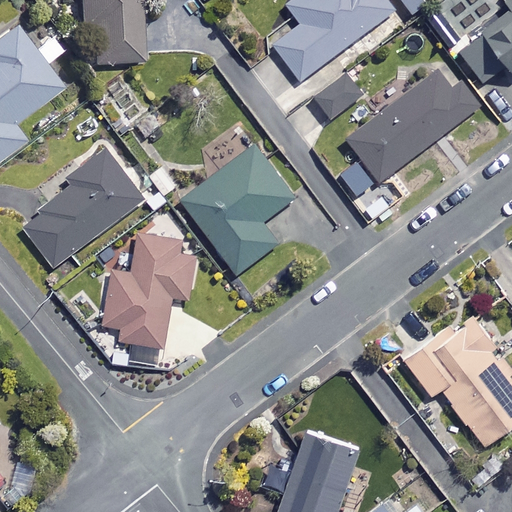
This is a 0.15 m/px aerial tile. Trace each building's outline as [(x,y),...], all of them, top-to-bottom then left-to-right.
[(148,61),(142,0),(82,0),(86,40),(93,39),(96,66),(148,61)] [(297,0),(290,5),(304,25),(277,45),(302,81),(398,12),(388,0),(297,0)] [(511,0),(506,0),(511,8),(511,11),(461,48),(487,85),(511,67),(511,0)] [(34,50),(18,28),(0,41),(0,163),(29,143),(17,126),(68,90),(49,65),(65,53),(53,37),(34,50)] [(120,74),(89,96),(112,128),(143,106),(120,74)] [(456,94),(441,75),(353,142),(384,183),(485,106),(468,84),(456,94)] [(367,98),(352,76),(320,99),(335,121),(367,98)] [(298,200),(260,149),(188,203),(214,239),(208,244),(234,280),(282,244),(267,223),(298,200)] [(146,199),(110,152),(69,183),(75,190),(27,227),(57,267),(146,199)] [(186,244),(143,234),(135,269),(120,266),(107,325),(126,329),(123,341),(165,350),(176,297),(197,302),(206,259),(184,255),(186,244)] [(487,336),(469,312),(449,327),(446,323),(401,356),(428,392),(438,385),(480,442),(511,417),(511,381),(482,340),(487,336)] [(332,511),(355,447),(300,428),(271,511),(332,511)] [(0,487),(9,481),(0,470),(0,487)] [(386,511),(377,500),(361,511),(386,511)]
